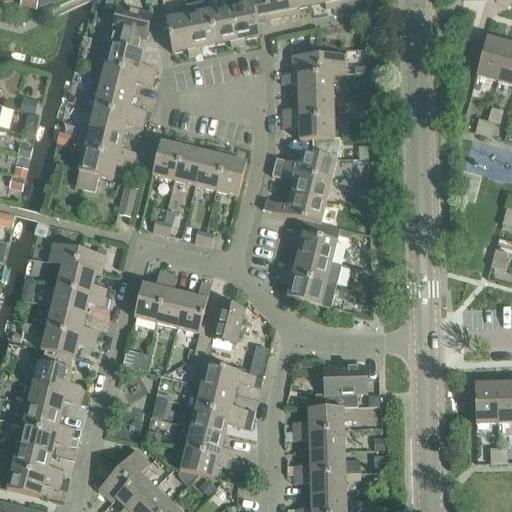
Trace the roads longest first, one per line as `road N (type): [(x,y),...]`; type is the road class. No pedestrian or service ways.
road 1 (residential): [(234,267),(142,247),(78,511)]
road 2 (tertiary): [(424,343),(414,0)]
road 3 (residential): [(234,267),(259,185),(257,102),(176,107)]
road 4 (residential): [(277,511),(275,412),(296,337)]
road 5 (tertiary): [(430,511),(424,343)]
road 6 (residential): [(296,337),(315,344),(424,343)]
